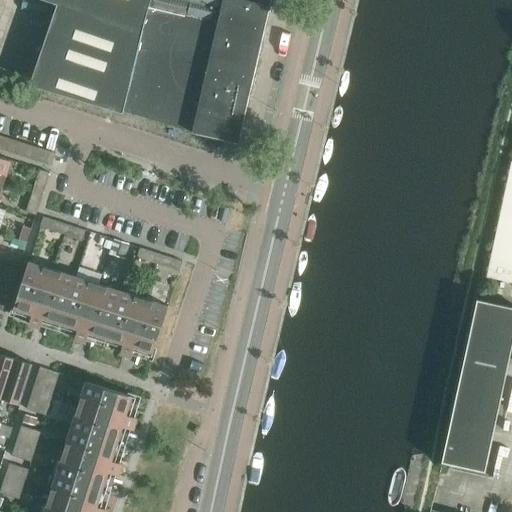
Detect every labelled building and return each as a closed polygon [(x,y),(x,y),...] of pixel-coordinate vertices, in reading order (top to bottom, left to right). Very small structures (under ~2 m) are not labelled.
[(46,0),(57,3),(30,84),(124,111),(125,109),(192,132),(237,142),(270,0),(46,0)] [(0,143),(0,149),(6,151),(10,139),(2,136),(0,143)] [(6,151),(13,153),(17,141),(10,139),(6,151)] [(13,153),(21,156),(25,144),(17,141),(13,153)] [(21,156),(28,158),(32,146),(25,144),(21,156)] [(28,158),(36,161),(40,148),(32,146),(28,158)] [(36,161),(43,163),(47,151),(40,148),(36,161)] [(47,151),(43,163),(51,165),(55,153),(47,151)] [(0,194),(11,160),(0,156),(0,194)] [(486,277),(511,282),(511,161),(486,277)] [(40,170),(36,180),(46,183),(49,173),(40,170)] [(36,180),(33,191),(43,194),(46,183),(36,180)] [(33,191),(29,201),(39,204),(43,194),(33,191)] [(39,204),(29,201),(26,212),(36,215),(39,204)] [(40,227),(51,230),(54,220),(43,217),(40,227)] [(51,230),(61,233),(64,223),(54,220),(51,230)] [(61,233),(71,237),(75,227),(64,223),(61,233)] [(23,226),(19,239),(27,242),(32,228),(23,226)] [(75,227),(71,237),(82,240),(85,230),(75,227)] [(114,239),(109,253),(125,258),(129,244),(114,239)] [(105,240),(103,247),(110,249),(112,242),(105,240)] [(137,257),(147,261),(151,251),(140,248),(137,257)] [(147,261),(158,264),(161,254),(151,251),(147,261)] [(158,264),(168,268),(171,258),(161,254),(158,264)] [(171,258),(168,268),(179,271),(182,261),(171,258)] [(59,329),(75,277),(29,262),(12,314),(30,320),(29,325),(40,328),(41,324),(59,329)] [(9,267),(5,277),(15,280),(18,270),(9,267)] [(5,277),(2,288),(12,291),(15,280),(5,277)] [(121,291),(75,277),(59,329),(76,335),(75,339),(85,343),(87,338),(104,344),(121,291)] [(2,288),(0,293),(0,298),(8,301),(12,291),(2,288)] [(168,306),(121,291),(104,344),(122,349),(120,354),(131,357),(132,353),(151,359),(168,306)] [(8,301),(0,298),(0,310),(5,312),(8,301)] [(511,346),(511,306),(477,299),(471,327),(458,381),(442,462),(485,471),(511,346)] [(0,398),(1,399),(14,359),(0,354),(0,398)] [(14,359),(1,399),(20,405),(33,365),(14,359)] [(40,367),(36,378),(46,381),(49,370),(40,367)] [(59,373),(49,370),(46,381),(56,384),(59,373)] [(36,378),(33,388),(43,391),(46,381),(36,378)] [(46,381),(43,391),(52,394),(56,384),(46,381)] [(86,382),(71,428),(123,445),(129,428),(134,429),(137,418),(132,417),(138,398),(86,382)] [(33,388),(30,398),(39,401),(43,391),(33,388)] [(43,391),(39,401),(49,404),(52,394),(43,391)] [(39,401),(30,398),(26,409),(45,415),(49,404),(39,401)] [(25,414),(23,422),(35,426),(38,418),(25,414)] [(0,425),(0,434),(9,438),(12,428),(1,424),(0,425)] [(21,426),(18,436),(27,439),(31,429),(21,426)] [(71,428),(56,474),(109,491),(114,473),(119,475),(122,464),(118,463),(123,445),(71,428)] [(31,429),(27,439),(37,442),(40,432),(31,429)] [(18,436),(15,445),(24,449),(27,439),(18,436)] [(27,439),(24,449),(34,452),(37,442),(27,439)] [(12,455),(21,459),(24,449),(15,445),(12,455)] [(24,449),(21,459),(31,462),(34,452),(24,449)] [(9,463),(6,473),(16,476),(19,466),(9,463)] [(19,466),(16,476),(25,479),(28,469),(19,466)] [(6,473),(3,483),(12,486),(16,476),(6,473)] [(56,474),(44,511),(107,511),(108,510),(103,508),(109,491),(56,474)] [(16,476),(12,486),(22,489),(25,479),(16,476)] [(0,491),(0,492),(9,496),(12,486),(3,483),(0,491)] [(12,486),(9,496),(19,499),(22,489),(12,486)]
